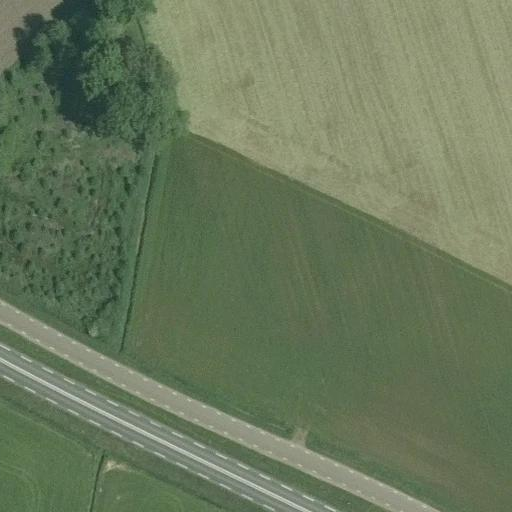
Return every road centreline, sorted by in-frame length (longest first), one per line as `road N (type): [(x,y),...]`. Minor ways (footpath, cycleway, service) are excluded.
road 1 (unclassified): [(409,511),(84,366),(0,316)]
road 2 (primary): [(303,511),(0,362)]
